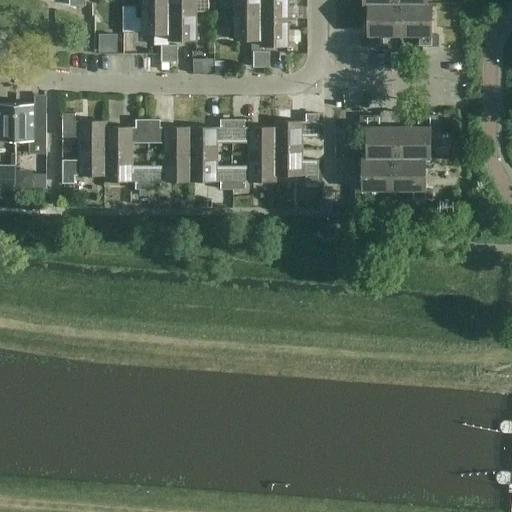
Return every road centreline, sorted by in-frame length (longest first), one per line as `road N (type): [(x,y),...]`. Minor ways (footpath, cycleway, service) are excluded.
road 1 (residential): [(317,65),(290,84),(59,84),(0,64)]
road 2 (residential): [(326,69),(326,210)]
